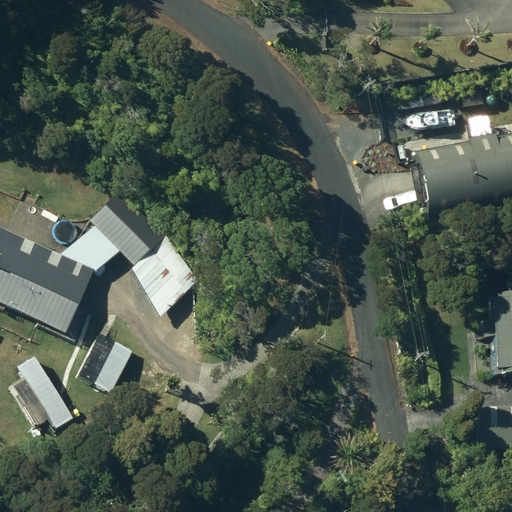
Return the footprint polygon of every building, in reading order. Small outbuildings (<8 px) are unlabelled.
[(511,132),(415,152),(428,221),(511,204),(511,132)] [(88,224),(130,267),(164,236),(123,192),(88,224)] [(0,311),(64,339),(93,275),(0,233),(0,311)] [(511,285),(508,290),(508,302),(492,302),(495,383),(511,382),(511,285)] [(478,453),(511,453),(511,409),(478,409),(478,453)]
